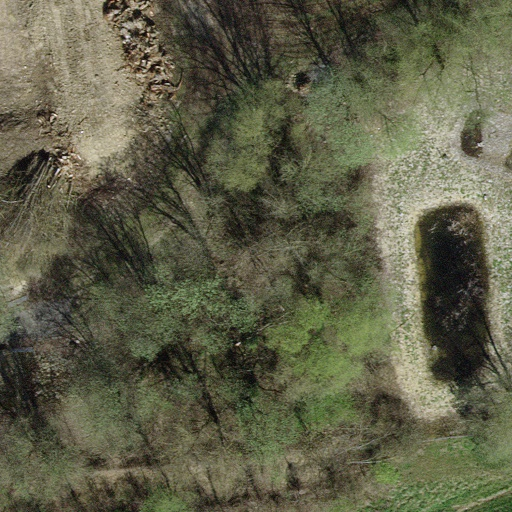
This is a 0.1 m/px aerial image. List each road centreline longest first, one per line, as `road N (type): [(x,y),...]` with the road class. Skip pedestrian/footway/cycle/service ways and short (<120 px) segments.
road 1 (track): [(0,330),(58,323),(184,253),(204,90),(184,0)]
road 2 (track): [(204,90),(412,0)]
